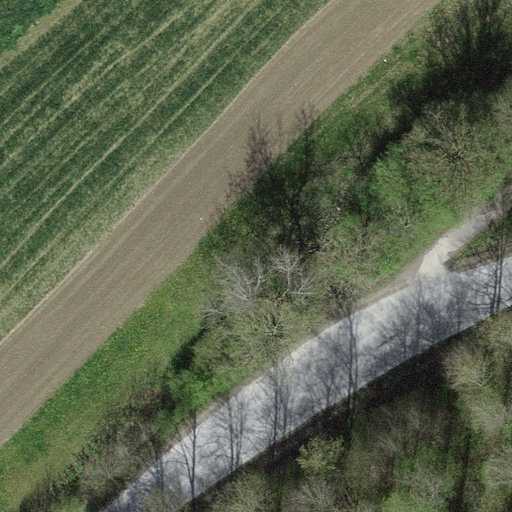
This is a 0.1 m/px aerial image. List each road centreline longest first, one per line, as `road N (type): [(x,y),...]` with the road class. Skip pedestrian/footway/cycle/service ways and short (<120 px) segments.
road 1 (unclassified): [(511,282),(263,413),(133,511)]
road 2 (track): [(511,200),(460,239),(400,310),(372,359)]
